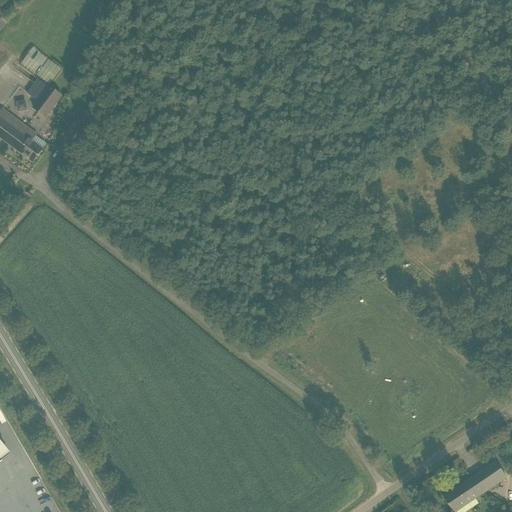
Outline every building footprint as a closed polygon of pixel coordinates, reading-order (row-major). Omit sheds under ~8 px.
[(34,48),(22,63),(50,84),(62,69),(56,64),(53,68),(49,66),(46,70),(41,66),(42,65),(44,66),(49,59),(34,48)] [(46,118),(63,96),(49,86),(33,108),(46,118)] [(25,101),(17,102),(18,111),(26,110),(25,101)] [(36,134),(28,128),(3,109),(0,112),(0,138),(32,163),(43,149),(32,141),(36,134)] [(0,443),(0,461),(9,454),(0,443)] [(453,511),(455,511),(506,478),(495,461),(443,497),(448,505),(453,511)]
